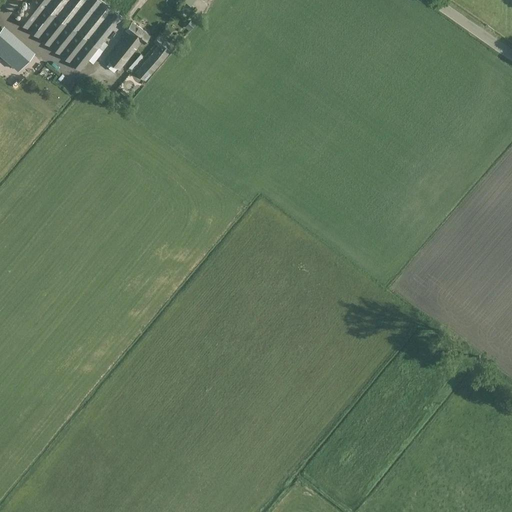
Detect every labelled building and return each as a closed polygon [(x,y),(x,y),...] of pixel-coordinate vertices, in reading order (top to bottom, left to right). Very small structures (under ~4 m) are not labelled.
[(93,64),(97,59),(104,51),(99,47),(123,17),(102,0),(31,0),(16,20),(80,70),(88,60),(93,64)] [(108,59),(120,69),(142,41),(144,42),(150,35),(133,21),(126,29),(130,32),(108,59)] [(136,71),(146,79),(174,47),(159,35),(154,41),(159,45),(136,71)] [(37,64),(43,56),(24,42),(19,50),(37,64)] [(7,58),(3,62),(15,72),(18,67),(7,58)] [(128,94),(122,89),(118,94),(124,99),(128,94)]
